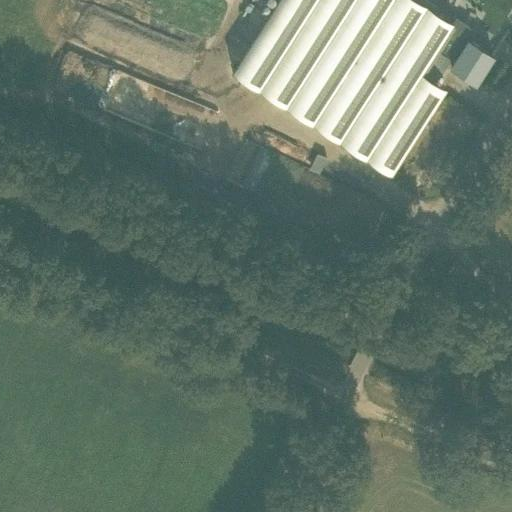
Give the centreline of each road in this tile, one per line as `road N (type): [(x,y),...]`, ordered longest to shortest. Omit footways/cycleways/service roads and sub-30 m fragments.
road 1 (track): [(0,246),(511,471)]
road 2 (unclassified): [(296,511),(375,327),(511,105)]
